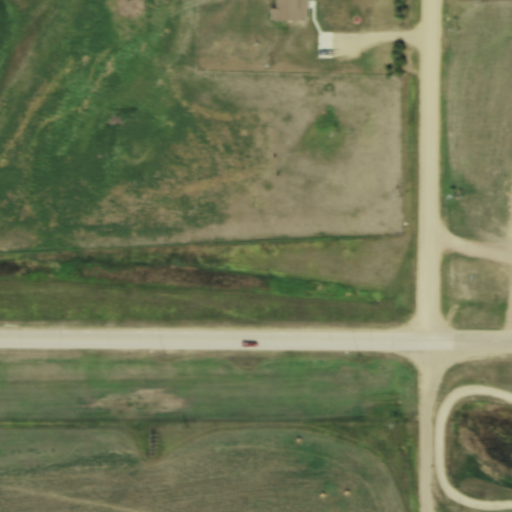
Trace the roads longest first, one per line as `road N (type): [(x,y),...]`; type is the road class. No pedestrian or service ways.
road 1 (primary): [(0,337),(511,342)]
road 2 (residential): [(431,0),(422,342)]
road 3 (residential): [(422,342),(425,511)]
